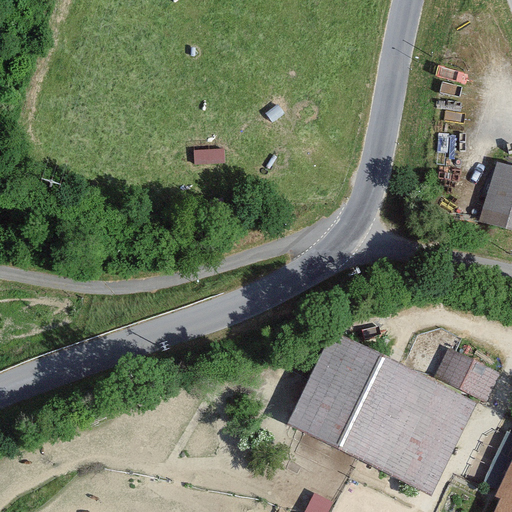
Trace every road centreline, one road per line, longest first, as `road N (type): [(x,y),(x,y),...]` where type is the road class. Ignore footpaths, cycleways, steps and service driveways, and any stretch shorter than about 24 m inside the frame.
road 1 (tertiary): [(345,237),(262,296),(0,390)]
road 2 (unclassified): [(0,271),(112,288),(345,237)]
road 3 (tertiary): [(411,0),(370,187),(345,237)]
